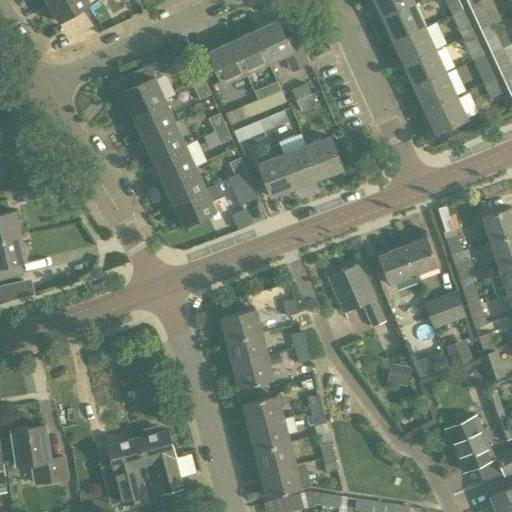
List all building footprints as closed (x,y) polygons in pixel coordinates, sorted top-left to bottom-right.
[(90,3),(88,0),(47,0),(46,1),(58,22),(90,3)] [(375,0),(384,18),(416,4),(414,0),(375,0)] [(465,0),(470,9),(481,3),(480,2),(484,0),(465,0)] [(491,26),(481,3),(470,9),(480,31),(491,26)] [(416,4),(384,18),(394,41),(426,26),(416,4)] [(83,8),(62,20),(72,38),(93,25),(83,8)] [(458,29),(469,25),(462,9),(451,14),(458,29)] [(293,71),(309,63),(295,34),(286,38),(278,20),(255,31),(269,63),(285,55),(293,71)] [(394,41),(404,64),(437,49),(426,26),(394,41)] [(491,54),(502,49),(491,26),(480,31),(491,54)] [(269,63),(255,31),(232,41),(246,74),(269,63)] [(469,52),(479,47),(473,32),(461,37),(469,52)] [(246,74),(232,41),(208,53),(223,85),(246,74)] [(437,49),(404,64),(415,87),(447,72),(437,49)] [(511,71),(502,49),(491,54),(501,76),(511,71)] [(472,60),(483,83),(494,79),(483,55),(472,60)] [(132,114),(165,99),(155,78),(160,76),(154,63),(129,74),(134,85),(122,91),(132,114)] [(188,74),(193,86),(204,81),(198,69),(188,74)] [(415,87),(425,110),(457,95),(447,72),(415,87)] [(494,79),(483,83),(489,98),(500,93),(494,79)] [(204,81),(193,86),(199,99),(210,94),(204,81)] [(296,101),(311,94),(306,83),(291,90),(296,101)] [(263,111),(285,101),(280,90),(258,100),(263,111)] [(311,94),(296,101),(300,111),(316,105),(311,94)] [(436,133),(468,119),(457,95),(425,110),(436,133)] [(165,99),(132,114),(142,136),(175,121),(165,99)] [(263,111),(258,100),(242,107),(247,118),(263,111)] [(271,127),(286,121),(282,110),(267,117),(271,127)] [(214,131),(225,126),(219,114),(208,119),(214,131)] [(185,144),(175,121),(142,136),(153,159),(185,144)] [(248,138),(263,132),(258,121),(243,127),(248,138)] [(230,139),(225,126),(214,131),(220,143),(230,139)] [(319,179),(343,169),(331,136),(306,146),(319,179)] [(153,159),(163,181),(196,166),(185,144),(153,159)] [(319,179),(306,146),(282,155),(295,188),(319,179)] [(295,188),(282,155),(258,164),(271,197),(295,188)] [(234,176),(245,171),(239,158),(228,163),(234,176)] [(196,166),(163,181),(173,204),(206,189),(196,166)] [(245,171),(234,176),(228,179),(240,205),(257,197),(245,171)] [(217,211),(212,201),(224,195),(218,183),(206,189),(173,204),(184,226),(217,211)] [(0,240),(21,236),(16,211),(10,213),(7,200),(0,201),(0,240)] [(511,207),(483,217),(491,242),(511,234),(511,207)] [(239,226),(251,222),(245,208),(234,212),(239,226)] [(511,234),(491,242),(500,267),(511,263),(511,234)] [(456,235),(445,239),(450,255),(466,250),(466,249),(462,250),(456,235)] [(0,279),(23,275),(21,264),(27,263),(21,236),(0,240),(0,279)] [(413,275),(438,266),(428,237),(403,247),(413,275)] [(413,275),(403,247),(378,256),(389,284),(413,275)] [(466,250),(450,255),(459,281),(470,277),(470,276),(474,274),(466,250)] [(373,327),(386,321),(360,262),(329,276),(345,312),(363,304),(373,327)] [(511,263),(500,267),(507,289),(507,290),(511,288),(511,263)] [(478,300),(470,277),(459,281),(467,304),(478,300)] [(0,284),(0,302),(26,295),(23,280),(0,284)] [(511,305),(511,288),(507,290),(507,289),(498,292),(501,302),(510,300),(511,305)] [(423,302),(433,329),(465,317),(455,290),(423,302)] [(285,316),(297,314),(294,299),(282,302),(285,316)] [(478,300),(467,304),(475,328),(486,324),(478,300)] [(348,311),(353,325),(368,320),(363,306),(348,311)] [(227,342),(261,333),(255,309),(221,318),(227,342)] [(290,334),(294,349),(306,346),(302,331),(290,334)] [(477,336),(482,352),(494,348),(489,332),(477,336)] [(233,365),(267,356),(261,333),(227,342),(233,365)] [(297,363),(310,361),(306,346),(294,349),(297,363)] [(505,375),(496,350),(478,356),(487,381),(505,375)] [(239,388),(273,380),(267,356),(233,365),(239,388)] [(444,358),(431,363),(435,374),(448,369),(444,358)] [(390,362),(390,381),(409,382),(409,362),(390,362)] [(511,437),(496,390),(487,393),(502,441),(511,437)] [(310,413),(322,410),(318,394),(306,397),(310,413)] [(249,428),(283,419),(283,418),(277,395),(243,404),(249,428)] [(322,410),(310,413),(316,436),(327,433),(322,410)] [(283,419),(249,428),(255,451),(289,443),(287,433),(296,431),(293,416),(283,418),(283,419)] [(464,470),(492,458),(475,417),(446,429),(464,470)] [(138,438),(145,466),(154,464),(161,493),(182,488),(174,458),(175,458),(168,431),(163,432),(162,426),(158,424),(141,428),(139,433),(140,438),(138,438)] [(35,484),(67,478),(64,457),(50,459),(44,426),(12,431),(17,466),(32,463),(35,484)] [(145,466),(138,438),(107,446),(114,474),(116,474),(123,503),(144,497),(137,468),(145,466)] [(322,459),(334,456),(330,440),(318,444),(322,459)] [(289,443),(255,451),(261,475),(295,466),(295,465),(289,443)] [(503,477),(511,473),(511,446),(494,455),(503,477)] [(334,456),(322,459),(325,472),(337,470),(334,456)] [(295,466),(261,475),(267,499),(301,490),(311,487),(305,462),(295,465),(295,466)] [(511,511),(511,485),(490,494),(492,500),(487,502),(490,511),(511,511)] [(306,503),(321,505),(322,493),(308,490),(306,503)] [(335,507),(337,495),(322,493),(321,505),(335,507)] [(368,511),(370,500),(355,498),(353,510),(368,511)] [(368,511),(369,511),(392,511),(394,503),(370,500),(368,511)] [(408,511),(410,505),(394,503),(392,511),(408,511)]
